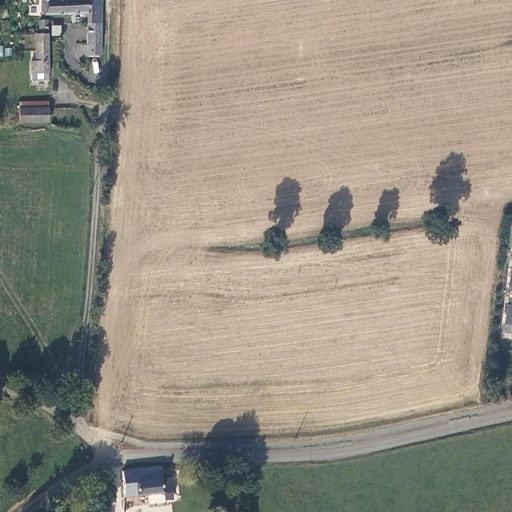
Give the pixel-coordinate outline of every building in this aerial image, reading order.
[(100,58),(100,0),(40,0),(41,15),(87,15),(86,58),(100,58)] [(30,75),(47,74),(48,73),(47,21),(41,21),(39,21),(39,34),(36,34),(35,61),(30,61),(30,75)] [(61,25),(51,25),(51,35),(61,35),(61,25)] [(91,60),(92,73),(99,72),(97,59),(91,60)] [(19,103),(19,109),(20,124),(48,123),(47,102),(19,103)] [(511,316),(511,306),(503,306),(502,324),(511,325),(511,316)] [(173,494),(171,481),(162,482),(161,470),(121,474),(124,498),(173,494)]
